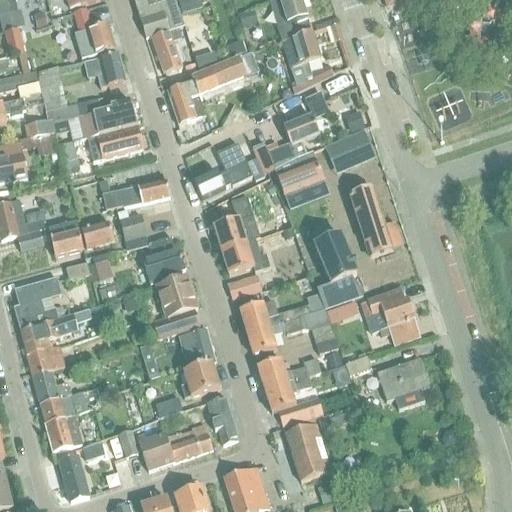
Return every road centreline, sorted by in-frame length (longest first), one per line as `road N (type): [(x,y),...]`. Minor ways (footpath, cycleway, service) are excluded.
road 1 (residential): [(86,511),(251,458),(259,448),(120,0)]
road 2 (residential): [(502,511),(490,426),(409,185)]
road 3 (residential): [(409,185),(350,0)]
road 4 (residential): [(42,499),(0,324)]
